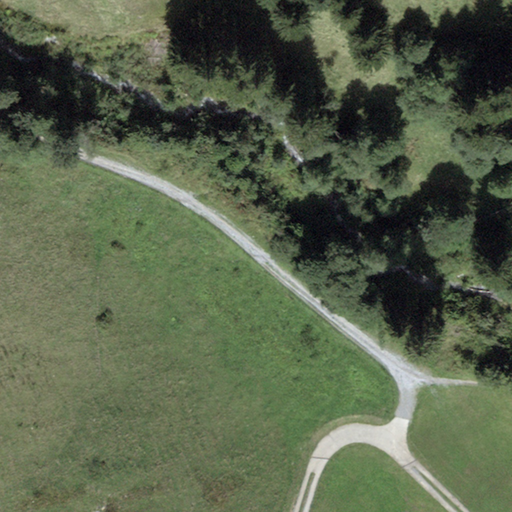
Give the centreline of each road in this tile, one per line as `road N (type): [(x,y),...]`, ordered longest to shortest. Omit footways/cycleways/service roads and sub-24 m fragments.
road 1 (track): [(0,113),(55,145),(173,190),(392,359)]
road 2 (track): [(301,511),(321,453),(340,435),(364,433),(390,443),(459,511)]
